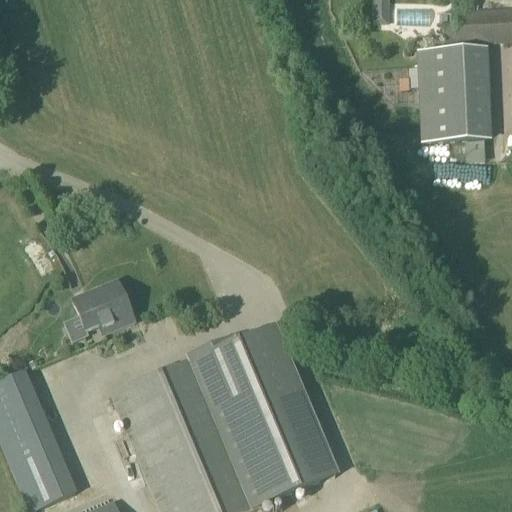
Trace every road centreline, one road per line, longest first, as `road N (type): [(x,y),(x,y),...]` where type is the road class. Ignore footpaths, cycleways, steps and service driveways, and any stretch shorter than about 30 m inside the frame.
road 1 (unknown): [(0,166),(175,248),(259,314)]
road 2 (unknown): [(125,511),(71,399),(87,381),(212,337)]
road 3 (unknown): [(259,314),(342,488),(338,511)]
